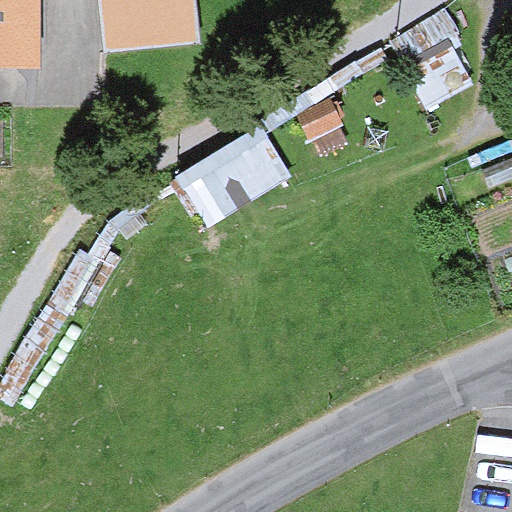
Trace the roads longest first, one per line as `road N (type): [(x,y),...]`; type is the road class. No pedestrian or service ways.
road 1 (track): [(0,341),(43,262),(102,192),(419,0)]
road 2 (tertiary): [(511,356),(360,425),(212,511)]
